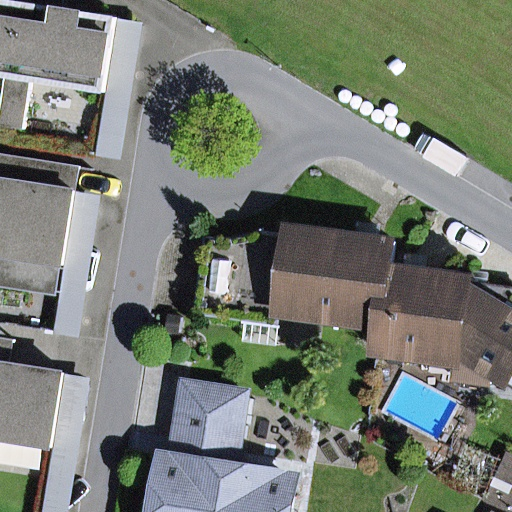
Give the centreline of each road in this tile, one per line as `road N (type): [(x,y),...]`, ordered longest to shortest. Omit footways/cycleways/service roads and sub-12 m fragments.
road 1 (residential): [(190,176),(148,219),(135,257),(97,511)]
road 2 (residential): [(511,230),(369,144),(283,131)]
road 3 (residential): [(283,131),(264,93),(224,80),(203,85),(175,117),(177,159),(190,176)]
road 4 (residential): [(190,176),(209,187),(251,185),(269,172),(283,131)]
